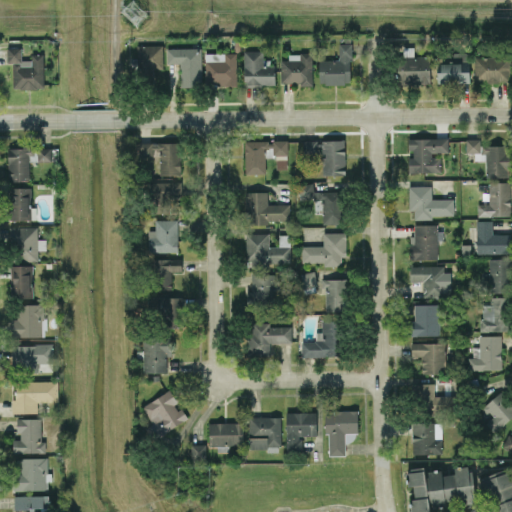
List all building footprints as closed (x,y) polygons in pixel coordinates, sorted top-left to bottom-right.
[(338,43),(339,59),(319,59),(319,84),(351,83),(350,43),(338,43)] [(162,44),(138,45),(138,71),(163,70),(162,44)] [(44,88),(43,54),(31,54),(31,59),(22,60),(21,47),(7,47),(7,62),(12,62),(13,88),(44,88)] [(167,63),(179,63),(180,87),(202,86),(201,47),(167,48),(167,63)] [(263,50),(243,50),(244,85),(275,84),(275,65),(263,65),(263,50)] [(470,52),(438,51),(438,82),(469,83),(470,52)] [(205,53),(206,86),(237,85),(236,52),(205,53)] [(281,84),(312,83),(312,53),(288,53),(288,60),(280,60),(281,84)] [(429,83),(430,55),(408,55),(408,56),(398,56),(398,83),(429,83)] [(474,57),(474,83),(510,82),(509,56),(474,57)] [(408,138),(408,154),(408,172),(440,171),(440,153),(448,153),(448,137),(408,138)] [(510,176),(509,144),(480,145),(480,138),(466,138),(466,153),(485,152),(486,176),(510,176)] [(245,173),(265,173),(265,155),(287,155),(288,140),(245,139),(245,173)] [(344,139),(322,140),(323,175),(345,174),(344,139)] [(321,140),(303,140),(303,153),(322,152),(321,140)] [(180,141),(132,142),(132,157),(159,157),(160,173),(180,173),(180,141)] [(9,147),(8,180),(29,181),(29,161),(51,161),(51,148),(9,147)] [(287,168),(287,155),(276,155),(276,168),(287,168)] [(182,198),(181,181),(152,182),(153,213),(167,212),(167,198),(182,198)] [(477,216),(511,215),(510,181),(489,181),(489,204),(477,204),(477,216)] [(323,223),(344,223),(343,191),(313,191),(313,182),(297,183),(298,199),(322,199),(323,223)] [(454,216),(453,198),(431,198),(431,185),(408,185),(409,210),(414,210),(414,217),(454,216)] [(9,219),(31,219),(31,186),(9,187),(9,219)] [(289,204),(268,204),(267,191),(244,192),(245,224),(269,223),(269,220),(290,220),(289,204)] [(177,219),(155,219),(155,229),(149,230),(149,252),(178,251),(177,219)] [(492,220),(476,220),(476,253),(511,253),(511,233),(492,233),(492,220)] [(414,224),(414,235),(409,235),(410,258),(437,258),(437,223),(414,224)] [(37,226),(12,226),(12,260),(38,260),(37,226)] [(345,231),(323,232),(323,245),(301,245),(301,262),(323,261),(324,265),(341,265),(341,256),(346,256),(345,231)] [(290,246),(268,246),(268,233),(246,233),(246,263),(290,264),(290,246)] [(181,272),(182,258),(154,258),(153,285),(171,286),(171,271),(181,272)] [(511,258),(488,258),(488,291),(511,291),(511,258)] [(32,265),(10,265),(11,297),(33,297),(32,265)] [(444,265),(409,265),(410,281),(422,281),(422,297),(451,296),(451,285),(444,285),(444,265)] [(249,307),(275,307),(274,273),(248,274),(249,307)] [(326,311),(348,310),(347,278),(321,279),(321,287),(325,287),(326,311)] [(182,326),(182,297),(149,296),(149,315),(160,315),(160,326),(182,326)] [(509,331),(509,297),(481,296),(481,330),(509,331)] [(43,303),(17,304),(17,318),(11,318),(11,336),(44,335),(43,303)] [(412,335),(440,335),(439,303),(412,304),(412,335)] [(302,356),(342,355),(341,320),(322,320),(322,332),(315,332),(315,340),(301,341),(302,356)] [(269,326),(269,322),(248,322),(249,357),(270,356),(269,342),(291,342),(291,326),(269,326)] [(479,335),(479,346),(472,346),(473,356),(467,356),(468,370),(502,369),(501,334),(479,335)] [(143,372),(167,372),(167,356),(171,356),(170,337),(143,338),(143,372)] [(445,373),(444,341),(410,342),(411,356),(421,356),(421,374),(445,373)] [(12,372),(38,371),(38,363),(53,362),(53,343),(11,344),(12,372)] [(13,381),(14,413),(37,412),(37,401),(58,401),(58,380),(13,381)] [(160,435),(187,418),(176,402),(177,401),(169,389),(142,406),(160,435)] [(482,419),(494,433),(511,416),(511,404),(500,391),(478,411),(483,418),(482,419)] [(357,410),(325,411),(325,433),(328,433),(329,455),(345,455),(344,432),(357,432),(357,410)] [(287,451),(301,450),(301,435),(316,435),(316,411),(286,412),(287,451)] [(281,416),(249,416),(248,447),(280,447),(281,416)] [(13,453),(45,451),(45,440),(41,441),(40,417),(17,418),(18,438),(12,438),(13,453)] [(243,444),(243,421),(208,422),(209,445),(243,444)] [(441,453),(442,423),(419,422),(419,432),(412,432),(412,453),(441,453)] [(503,447),(511,450),(511,435),(509,434),(503,447)] [(206,459),(206,444),(191,444),(191,459),(206,459)] [(15,490),(48,489),(47,480),(49,480),(48,456),(14,458),(15,490)] [(472,502),(473,467),(454,466),(454,474),(442,474),(442,471),(424,470),(425,469),(408,468),(407,485),(413,485),(412,511),(429,511),(430,506),(445,507),(446,501),(472,502)] [(492,508),(478,511),(476,509),(467,511),(511,511),(511,468),(511,467),(482,476),(492,508)] [(48,511),(48,495),(14,495),(14,509),(28,509),(28,511),(48,511)]
